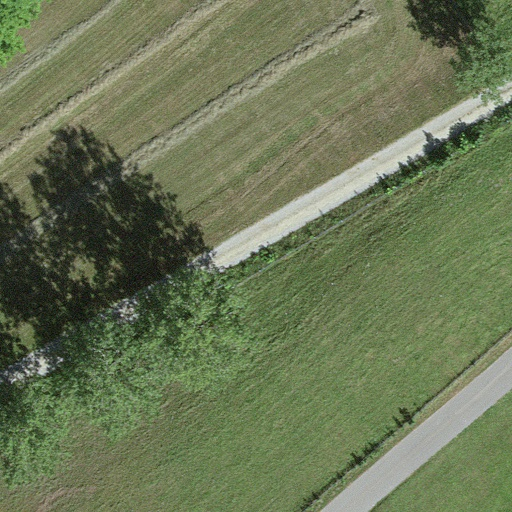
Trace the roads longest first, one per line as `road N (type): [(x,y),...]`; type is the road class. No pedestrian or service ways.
road 1 (track): [(511,90),(0,385)]
road 2 (residential): [(511,368),(356,511)]
